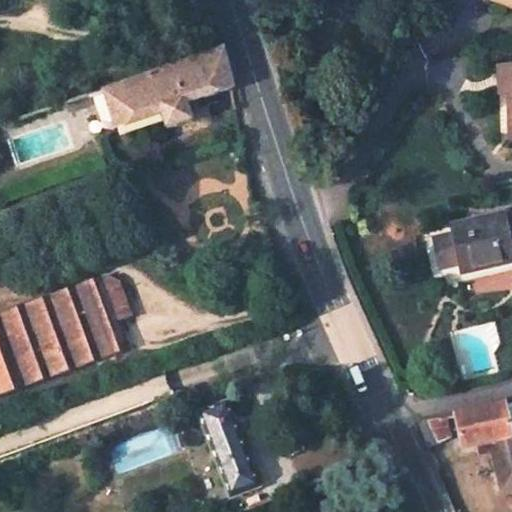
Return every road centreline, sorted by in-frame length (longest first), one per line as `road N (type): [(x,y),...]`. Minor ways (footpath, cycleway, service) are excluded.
road 1 (secondary): [(233,0),(345,333),(430,511)]
road 2 (unknown): [(304,210),(345,181),(421,45),(443,56),(486,156)]
road 3 (unknown): [(386,419),(511,393)]
